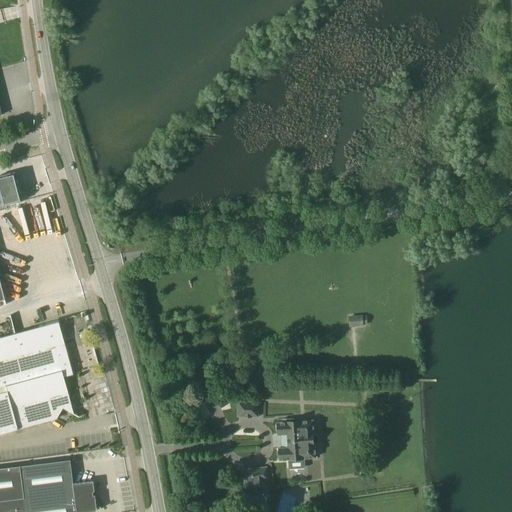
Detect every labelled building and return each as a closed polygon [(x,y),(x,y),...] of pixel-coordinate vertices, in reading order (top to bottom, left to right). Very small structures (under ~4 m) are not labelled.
[(0,301),(5,300),(0,281),(0,205),(3,204),(3,207),(23,202),(15,172),(0,176),(0,301)] [(366,325),(365,315),(351,316),(352,326),(366,325)] [(73,375),(59,323),(0,338),(0,434),(57,419),(69,397),(64,377),(73,375)] [(258,402),(238,402),(237,417),(258,417),(258,402)] [(286,422),(277,423),(278,435),(283,435),(284,448),(279,448),(279,450),(277,452),(278,457),(280,458),(280,460),(289,460),(289,462),(289,468),(304,467),(304,461),(303,459),(312,458),(316,458),(315,445),(313,445),(313,444),(315,443),(316,442),(317,441),(317,439),(317,437),(316,436),(314,435),(313,435),(312,433),(314,433),(313,421),(310,421),(301,421),(301,419),(286,420),(286,422)] [(0,469),(0,511),(95,511),(96,511),(97,510),(93,484),(92,482),(91,482),(73,484),(70,461),(0,469)] [(247,471),(242,471),(246,494),(249,494),(249,492),(253,492),(253,493),(257,493),(257,491),(261,491),(261,492),(265,492),(263,480),(267,480),(266,468),(251,470),(250,469),(247,469),(247,471)]
